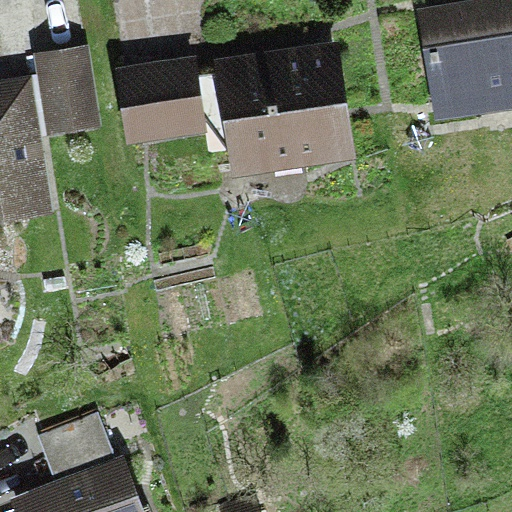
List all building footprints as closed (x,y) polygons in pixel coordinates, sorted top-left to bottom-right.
[(437,100),(511,88),(511,0),(510,0),(422,14),(437,100)] [(264,59),(226,65),(227,69),(190,75),(188,62),(124,72),(133,136),(204,125),(208,153),(239,148),(241,162),(343,151),(327,49),(298,54),(299,59),(264,64),(264,59)] [(39,58),(48,118),(94,110),(84,51),(39,58)] [(0,89),(0,211),(42,205),(24,86),(0,89)] [(147,511),(123,450),(10,493),(17,511),(147,511)] [(224,511),(256,511),(252,500),(224,509),(224,511)]
